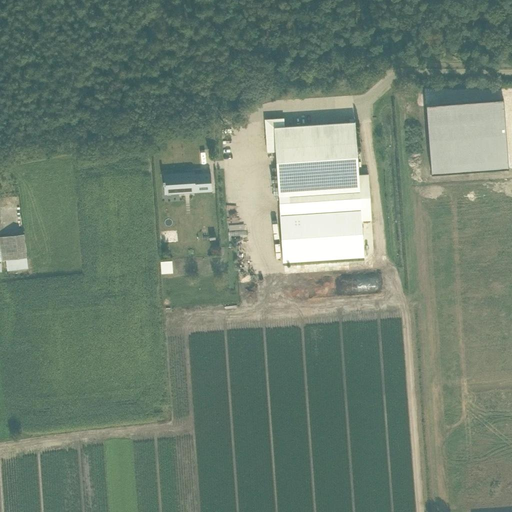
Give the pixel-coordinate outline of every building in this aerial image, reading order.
[(503,98),(425,104),(430,174),(508,168),(503,98)] [(284,118),(265,120),(265,130),(267,152),(275,151),(278,196),(298,195),(299,213),(280,214),(283,262),(364,257),(361,221),(371,220),(368,174),(358,175),(355,122),(284,127),(284,118)] [(211,188),(210,174),(191,175),(191,173),(163,174),(164,181),(163,181),(163,186),(164,186),(164,188),(180,187),(181,193),(192,192),(192,189),(211,188)] [(0,196),(0,206),(19,206),(19,196),(0,196)] [(24,233),(0,235),(0,357),(19,355),(9,260),(26,258),(24,233)] [(511,319),(458,323),(462,373),(511,369),(511,319)] [(511,409),(465,413),(468,457),(511,453),(511,409)]
